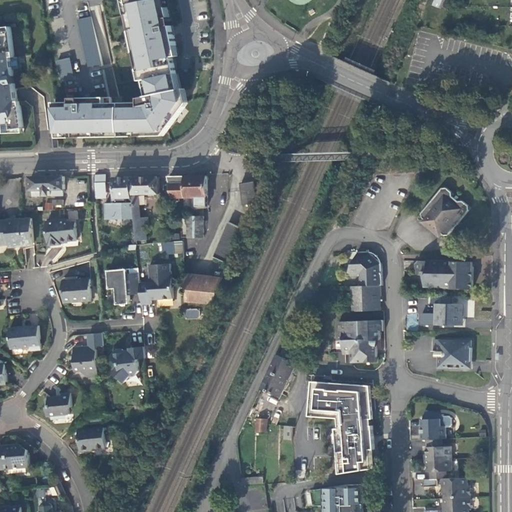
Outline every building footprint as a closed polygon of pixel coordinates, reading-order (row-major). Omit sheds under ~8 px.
[(164,0),(120,0),(142,100),(48,103),(51,136),(59,138),(160,135),(189,103),(164,0)] [(450,0),(436,0),(434,6),(446,12),(451,0),(450,0)] [(79,18),(85,67),(100,65),(93,16),(79,18)] [(15,57),(11,26),(0,28),(1,34),(0,34),(0,124),(4,124),(11,123),(12,130),(24,128),(21,101),(17,101),(15,84),(14,76),(13,70),(12,57),(15,57)] [(12,57),(13,70),(20,69),(18,56),(15,57),(12,57)] [(58,77),(72,75),(70,58),(56,60),(58,77)] [(6,133),(25,133),(24,128),(12,130),(11,123),(4,124),(6,133)] [(65,176),(31,177),(32,190),(33,190),(34,196),(64,195),(63,189),(66,189),(65,176)] [(208,176),(170,176),(174,196),(174,197),(194,197),(194,206),(208,206),(208,176)] [(132,197),(132,194),(132,177),(116,178),(116,198),(132,197)] [(132,177),(132,194),(139,194),(160,194),(160,177),(132,177)] [(255,181),(242,183),(244,204),(258,202),(255,181)] [(447,237),(471,206),(461,198),(459,200),(453,194),(454,192),(445,184),(420,214),(432,224),(430,226),(432,227),(433,226),(436,228),(447,237)] [(139,194),(132,194),(132,197),(137,240),(148,239),(146,225),(150,225),(149,217),(141,218),(139,194)] [(205,237),(204,216),(188,216),(189,238),(205,237)] [(0,241),(0,245),(10,245),(10,247),(25,245),(25,244),(34,243),(32,218),(22,219),(0,220),(0,241)] [(47,222),(50,245),(62,244),(62,242),(78,240),(77,222),(69,223),(69,219),(47,222)] [(232,264),(246,229),(230,222),(216,257),(232,264)] [(182,240),(162,242),(163,255),(183,252),(182,240)] [(362,276),(362,286),(380,285),(382,285),(382,268),(382,263),(381,260),(379,258),(377,255),(373,253),(369,252),(359,253),(348,277),(359,277),(360,275),(361,275),(362,276)] [(468,263),(419,262),(416,266),(416,269),(417,271),(419,272),(422,271),(425,275),(425,286),(451,287),(451,290),(473,290),(474,270),(473,268),(471,265),(468,263)] [(142,294),(142,296),(142,305),(153,304),(152,300),(175,298),(174,288),(179,282),(169,274),(171,271),(171,263),(150,265),(151,282),(141,282),(142,294)] [(133,294),(142,294),(141,282),(140,273),(132,274),(131,269),(109,270),(111,289),(117,288),(118,305),(123,304),(123,306),(127,306),(127,304),(131,303),(130,289),(133,288),(133,294)] [(186,274),(188,301),(216,303),(226,277),(186,274)] [(64,280),(65,300),(82,299),(82,301),(93,300),(91,278),(64,280)] [(352,301),(353,312),(376,311),(377,303),(378,297),(380,296),(380,285),(362,286),(358,286),(354,301),(352,301)] [(437,305),(436,326),(458,327),(464,322),(464,305),(437,305)] [(199,318),(199,309),(185,309),(185,318),(199,318)] [(416,315),(407,315),(407,327),(416,327),(416,315)] [(380,331),(384,331),(383,320),(339,322),(339,332),(344,332),(345,340),(336,341),(336,353),(353,353),(354,363),(378,362),(377,341),(381,341),(380,337),(380,331)] [(40,325),(10,329),(12,348),(32,346),(32,350),(42,349),(40,325)] [(470,341),(435,341),(435,353),(439,353),(439,367),(448,367),(448,370),(462,370),(462,367),(466,367),(468,367),(469,367),(469,363),(472,363),(472,349),(470,349),(470,341)] [(88,377),(99,376),(97,346),(74,348),(76,371),(81,371),(88,377)] [(146,351),(145,346),(130,348),(131,352),(127,352),(123,349),(117,349),(113,355),(113,358),(120,364),(114,371),(115,374),(125,382),(130,376),(137,375),(140,371),(139,359),(147,358),(146,351)] [(278,356),(262,388),(282,397),(296,365),(278,356)] [(48,407),(49,416),(70,414),(70,408),(73,407),(72,392),(63,393),(63,396),(49,397),(50,398),(50,407),(48,407)] [(370,399),(331,398),(331,420),(370,411),(370,399)] [(423,428),(423,439),(428,439),(445,438),(448,438),(448,426),(454,425),(453,414),(436,415),(436,418),(422,418),(423,428)] [(89,424),(104,423),(103,415),(89,416),(89,424)] [(266,432),(267,420),(257,420),(256,431),(266,432)] [(283,439),(291,439),(291,432),(290,429),(291,427),(284,426),(283,439)] [(80,430),(82,451),(92,450),(92,449),(107,447),(105,427),(80,430)] [(428,447),(429,459),(453,458),(452,446),(446,447),(445,438),(428,439),(428,447)] [(21,445),(1,447),(3,468),(30,466),(29,450),(21,445)] [(432,472),(432,479),(438,479),(443,478),(447,478),(447,471),(453,471),(453,458),(429,459),(429,467),(429,472),(432,472)] [(445,494),(445,498),(472,497),(472,486),(469,486),(469,477),(447,478),(443,478),(443,488),(447,488),(447,489),(447,491),(445,492),(445,494)] [(324,504),(324,511),(365,511),(364,483),(345,483),(311,489),(314,504),(324,504)] [(61,484),(55,487),(59,496),(65,493),(61,484)] [(426,511),(470,511),(470,509),(473,509),(472,497),(445,498),(445,504),(447,506),(448,508),(448,510),(444,510),(444,511),(426,511)] [(62,511),(63,511),(56,511),(55,511),(55,498),(40,499),(41,507),(41,511),(62,511)]
